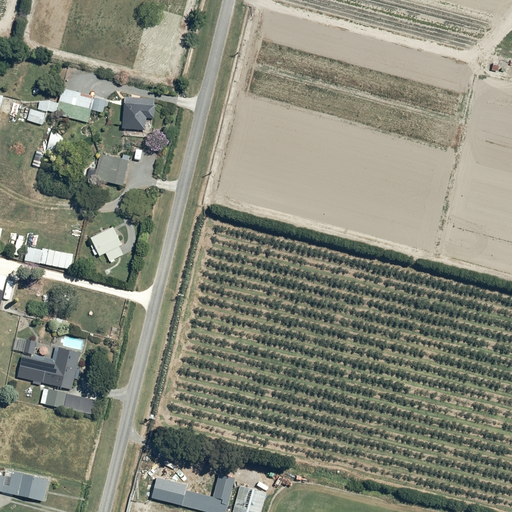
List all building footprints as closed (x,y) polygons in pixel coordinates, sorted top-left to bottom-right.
[(27,85),(22,85),(22,88),(15,88),(15,95),(27,96),(27,85)] [(59,104),(41,99),(38,108),(88,122),(91,111),(91,110),(103,114),(107,102),(63,89),(60,101),(59,104)] [(151,91),(139,89),(138,94),(125,93),(121,128),(140,130),(140,137),(146,138),(148,118),(154,119),(157,100),(150,99),(151,91)] [(52,115),(14,105),(11,116),(49,127),(52,115)] [(130,160),(100,154),(97,169),(89,167),(87,178),(124,186),(130,160)] [(123,246),(114,227),(91,237),(100,257),(106,254),(110,262),(124,255),(121,247),(123,246)] [(74,255),(28,247),(25,261),(71,269),(74,255)] [(0,308),(2,309),(10,276),(0,273),(0,308)] [(37,341),(16,337),(13,350),(34,355),(37,341)] [(69,390),(72,390),(81,352),(56,346),(52,363),(23,356),(18,377),(49,385),(45,404),(65,409),(69,390)] [(225,511),(236,472),(220,468),(214,491),(185,484),(154,476),(148,497),(209,511),(225,511)] [(0,491),(45,501),(50,479),(9,470),(7,477),(0,475),(0,491)] [(260,511),(266,492),(239,485),(231,511),(260,511)]
